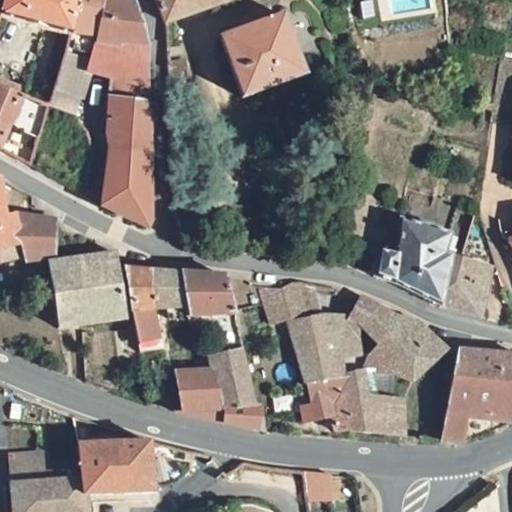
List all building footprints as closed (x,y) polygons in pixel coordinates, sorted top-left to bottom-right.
[(0,0),(0,21),(40,32),(47,0),(0,0)] [(39,38),(62,42),(72,0),(47,0),(40,32),(39,38)] [(72,0),(62,42),(57,59),(53,74),(124,83),(123,49),(105,0),(72,0)] [(129,0),(141,20),(196,0),(129,0)] [(194,35),(219,97),(282,75),(259,13),(256,14),(194,35)] [(511,112),(511,71),(502,75),(501,111),(511,112)] [(0,96),(0,136),(13,142),(21,106),(0,96)] [(82,152),(125,155),(124,97),(79,96),(76,129),(82,152)] [(511,112),(501,111),(501,120),(498,187),(491,238),(511,274),(511,275),(511,112)] [(80,205),(127,228),(125,155),(82,152),(80,205)] [(16,258),(41,255),(53,254),(45,220),(0,216),(0,244),(12,241),(16,258)] [(359,258),(354,282),(416,308),(426,311),(436,262),(428,259),(434,238),(381,223),(377,260),(359,258)] [(12,241),(0,244),(0,261),(16,258),(12,241)] [(116,317),(109,262),(108,253),(42,261),(52,328),(116,317)] [(426,311),(455,319),(464,320),(475,273),(436,262),(426,311)] [(117,267),(126,315),(131,345),(150,343),(147,307),(152,307),(145,271),(117,267)] [(152,307),(181,304),(173,273),(145,271),(152,307)] [(173,273),(181,304),(184,316),(226,314),(217,279),(213,278),(173,273)] [(331,435),(348,436),(335,357),(344,322),(326,319),(332,301),(324,299),(294,291),(284,292),(267,300),(308,407),(323,405),(331,435)] [(429,360),(435,352),(402,326),(348,306),(344,322),(335,357),(348,436),(397,446),(401,425),(407,404),(413,387),(420,373),(429,360)] [(171,372),(176,398),(178,412),(249,407),(234,347),(194,355),(198,368),(171,372)] [(445,388),(511,395),(511,393),(511,362),(466,356),(449,354),(445,388)] [(445,388),(437,453),(458,456),(461,427),(506,430),(507,429),(511,395),(445,388)] [(179,417),(231,431),(247,433),(260,435),(255,408),(249,407),(178,412),(179,417)] [(76,451),(79,482),(80,499),(150,501),(146,450),(76,451)] [(41,483),(41,475),(39,455),(4,457),(5,511),(81,511),(80,499),(79,482),(55,483),(41,483)] [(253,478),(254,467),(242,464),(240,476),(253,478)] [(261,479),(263,467),(254,467),(253,478),(261,479)] [(305,474),(292,472),(281,470),(283,505),(306,504),(305,474)] [(55,483),(55,476),(41,475),(41,483),(55,483)]
